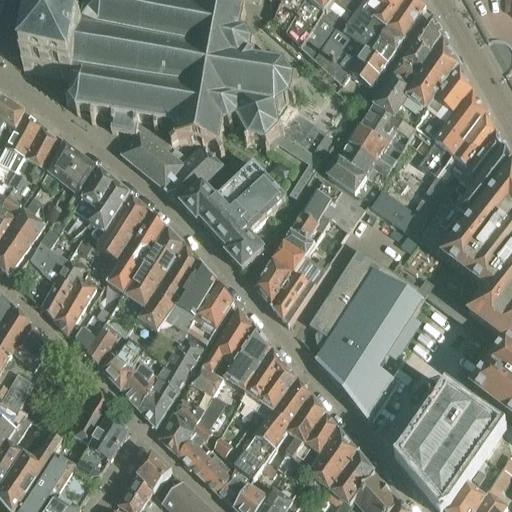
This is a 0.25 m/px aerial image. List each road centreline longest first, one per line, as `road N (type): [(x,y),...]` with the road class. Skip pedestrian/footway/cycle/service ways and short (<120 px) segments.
road 1 (residential): [(0,88),(118,169),(184,230),(426,511)]
road 2 (residential): [(147,438),(0,287)]
road 3 (residential): [(439,0),(511,125)]
